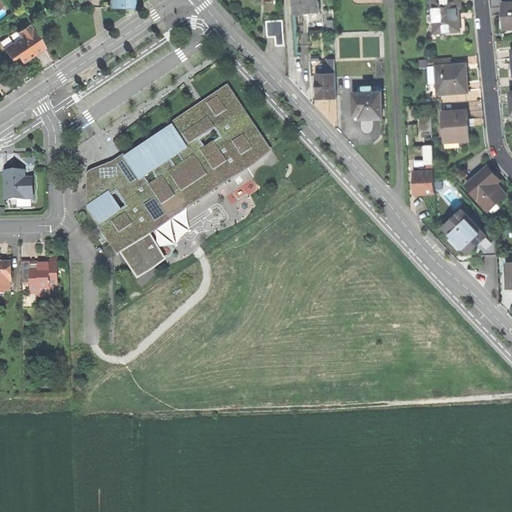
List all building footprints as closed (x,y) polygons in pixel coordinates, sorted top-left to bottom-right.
[(295,0),(296,13),(318,11),(317,0),(295,0)] [(460,0),(431,0),(434,31),(457,30),(456,13),(456,7),(461,6),(460,0)] [(511,3),(502,4),(503,13),(503,21),(503,25),(506,25),(511,24),(511,3)] [(268,36),(276,36),(275,19),(267,20),(268,36)] [(284,19),(275,19),(276,36),(277,45),(285,44),(284,19)] [(18,55),(22,63),(33,56),(44,49),(29,25),(18,32),(21,38),(4,48),(11,59),(18,55)] [(430,66),(435,66),(452,65),(451,57),(429,59),(430,66)] [(452,65),(435,66),(437,94),(467,92),(466,76),(465,64),(452,65)] [(327,98),(337,98),(337,74),(330,74),(318,75),(318,98),(327,98)] [(88,212),(117,255),(272,151),(228,85),(205,100),(202,102),(199,104),(124,154),(118,158),(112,162),(91,171),(89,172),(88,173),(87,175),(86,178),(86,183),(87,209),(87,211),(88,212)] [(372,118),(383,118),(382,92),(373,92),(373,85),(364,86),(364,92),(354,93),(355,115),(362,115),(362,119),(372,118)] [(468,110),(442,112),(444,139),(469,138),(469,125),(468,110)] [(433,131),(433,116),(420,116),(421,131),(433,131)] [(467,185),(489,210),(507,194),(497,182),(501,179),(495,173),(489,166),(467,185)] [(426,192),(436,192),(435,170),(428,170),(419,171),(415,171),(416,193),(426,192)] [(18,199),(33,198),(32,178),(24,178),(24,171),(5,172),(6,199),(18,199)] [(457,240),(468,254),(487,238),(464,211),(445,228),(457,240)] [(23,283),(29,283),(29,268),(38,268),(38,264),(30,264),(30,261),(23,261),(23,283)] [(58,261),(49,261),(49,264),(38,264),(38,268),(29,268),(29,283),(30,292),(39,292),(39,297),(50,296),(50,286),(58,286),(58,261)] [(0,290),(9,291),(9,281),(11,281),(11,262),(0,262),(0,290)]
